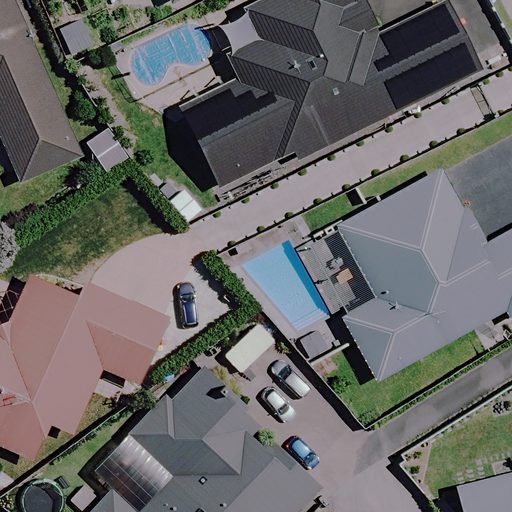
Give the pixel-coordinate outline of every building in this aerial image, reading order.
[(0,0),(0,156),(11,184),(75,159),(10,0),(0,0)] [(473,71),(434,0),(259,0),(245,8),(261,36),(215,61),(229,88),(173,118),(215,197),(294,154),(300,165),(473,71)] [(511,231),(475,251),(434,174),(331,229),(369,302),(335,320),(369,384),(497,315),(502,324),(511,319),(511,231)] [(67,298),(23,278),(0,328),(0,451),(25,463),(42,426),(65,436),(95,370),(131,386),(160,323),(73,283),(67,298)] [(242,413),(194,368),(124,441),(168,482),(140,511),(126,511),(107,493),(88,511),(293,511),(308,496),(232,425),(242,413)] [(511,511),(511,457),(499,461),(504,479),(450,492),(455,511),(511,511)]
